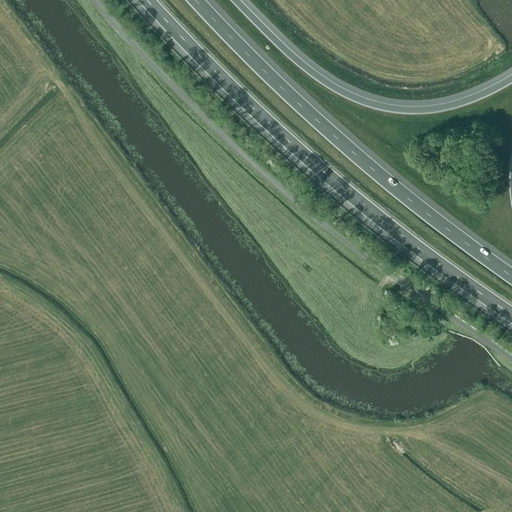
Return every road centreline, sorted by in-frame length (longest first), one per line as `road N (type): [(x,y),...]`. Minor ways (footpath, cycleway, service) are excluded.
road 1 (unclassified): [(511,359),(280,189),(90,0)]
road 2 (motorway): [(146,0),(336,187),(511,315)]
road 3 (motorway): [(511,276),(359,161),(194,0)]
road 4 (motorway): [(511,79),(442,108),(367,104),(316,76),(234,0)]
